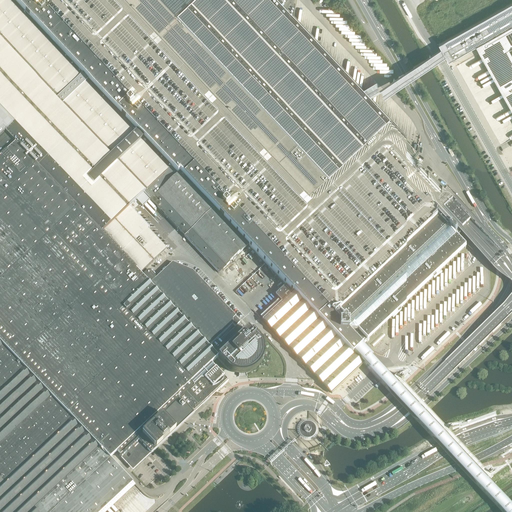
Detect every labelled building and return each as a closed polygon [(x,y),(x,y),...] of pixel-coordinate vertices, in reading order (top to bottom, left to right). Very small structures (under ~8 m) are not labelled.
[(112,456),(117,452),(211,363),(217,357),(208,346),(233,324),(242,334),(247,329),(235,317),(192,271),(172,263),(155,279),(155,278),(155,277),(155,275),(154,275),(152,273),(151,271),(150,271),(149,271),(148,271),(142,277),(140,274),(167,250),(148,230),(153,226),(135,206),(138,203),(146,196),(223,278),(226,275),(231,281),(235,278),(263,307),(267,303),(274,310),(272,312),(268,308),(264,313),(267,316),(263,320),(296,355),(295,361),(300,361),(300,366),(304,366),(304,370),(308,371),(308,375),(313,375),(313,379),(319,380),(332,393),(361,366),(351,355),(352,355),(353,354),(358,349),(362,344),(392,317),(393,319),(398,314),(401,311),(400,310),(433,278),(434,279),(437,276),(436,275),(466,247),(465,240),(458,233),(461,230),(460,206),(456,201),(413,155),(417,152),(416,149),(374,104),(368,98),(293,18),(289,24),(277,11),(288,2),(288,0),(282,0),(281,2),(278,0),(0,0),(0,511),(100,511),(133,482),(110,458),(112,456)] [(511,24),(511,2),(439,43),(440,44),(441,44),(442,47),(442,48),(446,56),(449,60),(476,45),(511,24)] [(511,24),(476,45),(511,108),(511,24)] [(446,56),(442,48),(368,98),(374,104),(446,56)] [(479,347),(488,338),(493,334),(501,326),(501,325),(493,317),(493,316),(488,321),(485,323),(475,333),(470,337),(479,347)] [(247,329),(242,334),(217,357),(229,369),(258,342),(247,329)] [(374,348),(385,336),(384,335),(372,346),(374,348)] [(353,354),(368,370),(463,471),(499,511),(511,511),(511,506),(477,467),(452,440),(394,379),(372,356),(362,344),(358,349),(353,354)] [(472,353),(463,344),(446,361),(454,370),(472,353)] [(211,363),(117,452),(120,455),(120,456),(119,457),(132,471),(193,414),(216,393),(228,382),(227,382),(216,370),(216,369),(211,363)] [(314,434),(315,434),(315,433),(315,432),(315,431),(315,430),(315,429),(315,428),(314,427),(314,426),(313,426),(313,425),(312,425),(312,424),(311,424),(310,424),(310,423),(309,423),(308,423),(307,423),(306,424),(305,424),(304,424),(304,425),(303,425),(302,426),(302,427),(301,427),(301,428),(301,429),(301,430),(301,431),(301,432),(301,433),(301,434),(302,434),(302,435),(303,436),(304,436),(304,437),(305,437),(306,438),(307,438),(308,438),(309,438),(310,438),(310,437),(311,437),(312,437),(313,436),(314,435),(314,434)]
